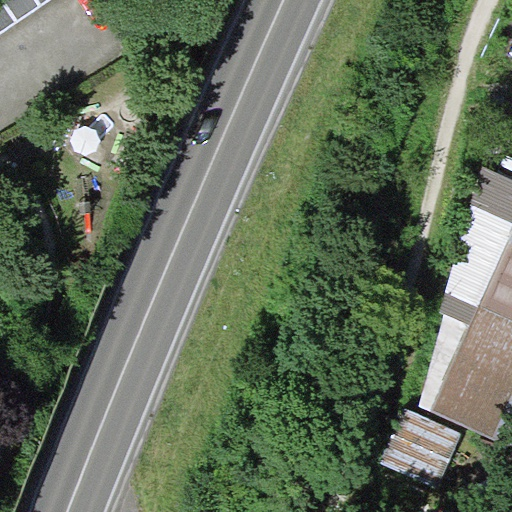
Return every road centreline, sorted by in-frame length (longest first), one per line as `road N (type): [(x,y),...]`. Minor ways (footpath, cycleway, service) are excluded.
road 1 (trunk): [(291,0),(75,511)]
road 2 (residential): [(104,18),(0,110)]
